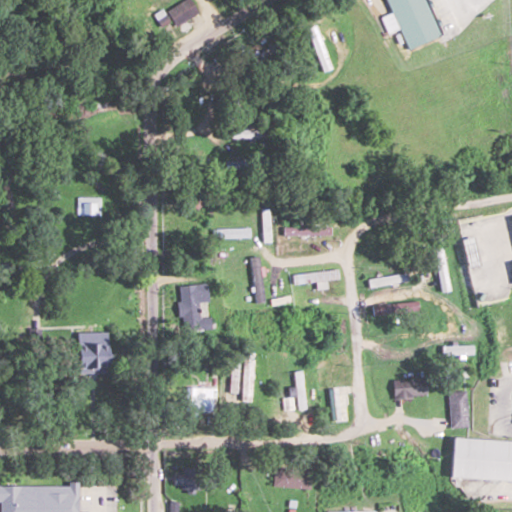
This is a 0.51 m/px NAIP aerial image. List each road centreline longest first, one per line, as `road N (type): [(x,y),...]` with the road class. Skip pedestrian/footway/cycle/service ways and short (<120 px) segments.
road 1 (residential): [(151,447),(342,435),(359,424),(348,262),(361,223),(511,196)]
road 2 (residential): [(265,0),(169,66),(154,92),(153,511)]
road 3 (residential): [(0,447),(151,447)]
